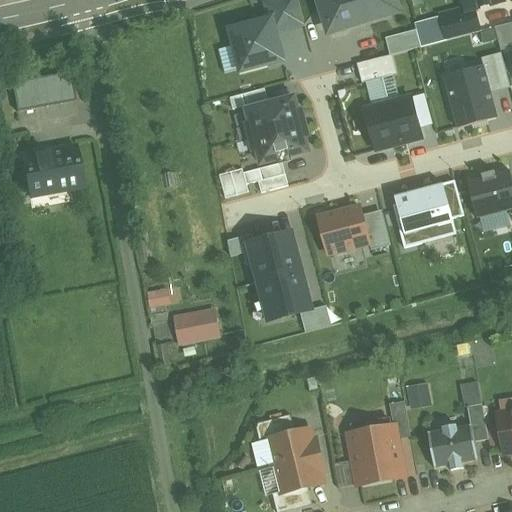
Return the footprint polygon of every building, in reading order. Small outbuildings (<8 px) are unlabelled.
[(273,19),(277,34),(305,27),(297,0),(277,0),(265,4),(269,20),(273,19)] [(395,0),(318,0),(329,32),(341,28),(342,31),(377,20),(376,17),(398,10),(395,0)] [(463,0),(466,11),(474,9),(504,1),(503,0),(463,0)] [(481,33),(474,9),(466,11),(441,17),(448,42),(481,33)] [(269,20),(230,31),(241,74),(284,62),(277,34),(273,19),(269,20)] [(511,49),(511,25),(496,29),(501,52),(511,49)] [(391,56),(421,48),(417,32),(386,39),(391,56)] [(485,68),(492,95),(511,90),(502,55),(483,60),(485,68)] [(366,84),(393,77),(398,76),(393,57),(358,66),(363,85),(366,84)] [(485,68),(444,78),(458,130),(498,120),(492,95),(485,68)] [(76,102),(71,74),(12,84),(17,113),(76,102)] [(366,84),(373,110),(389,105),(400,102),(393,77),(366,84)] [(268,102),(265,90),(230,99),(234,111),(268,102)] [(425,96),(412,99),(421,130),(433,127),(425,96)] [(252,140),(302,126),(294,99),(244,112),(252,140)] [(400,102),(389,105),(400,146),(423,140),(421,130),(412,99),(400,102)] [(377,152),(400,146),(389,105),(373,110),(366,111),(377,152)] [(309,153),(302,126),(252,140),(259,167),(309,153)] [(83,189),(76,148),(22,158),(29,199),(83,189)] [(283,165),(244,175),(247,186),(259,183),(286,176),(283,165)] [(243,171),(231,174),(237,197),(249,194),(247,186),(244,175),(243,171)] [(483,180),(468,184),(478,220),(511,211),(511,177),(511,172),(496,176),(495,173),(482,176),(483,180)] [(220,177),(226,200),(237,197),(231,174),(220,177)] [(289,188),(286,176),(259,183),(262,195),(289,188)] [(456,183),(444,186),(453,220),(465,217),(456,183)] [(444,186),(395,199),(397,206),(393,207),(405,250),(457,236),(453,220),(444,186)] [(360,208),(319,219),(330,257),(371,246),(363,217),(360,208)] [(382,212),(363,217),(371,246),(372,251),(391,246),(382,212)] [(251,249),(260,284),(304,273),(293,233),(255,244),(250,245),(251,249)] [(250,245),(255,244),(253,236),(227,243),(231,258),(242,255),(241,251),(251,249),(250,245)] [(304,273),(260,284),(271,323),(301,315),(314,311),(304,273)] [(168,291),(149,295),(151,309),(170,305),(168,291)] [(314,311),(301,315),(306,334),(332,327),(327,308),(314,311)] [(215,311),(175,319),(180,347),(220,339),(215,311)] [(433,384),(412,387),(416,410),(436,406),(433,384)] [(480,384),(463,387),(466,405),(469,409),(484,406),(480,384)] [(405,403),(392,406),(392,405),(391,406),(391,407),(395,427),(396,427),(396,428),(396,429),(399,441),(412,439),(406,403),(405,403)] [(484,406),(469,409),(472,427),(473,426),(476,444),(490,441),(484,406)] [(511,414),(499,417),(506,454),(511,453),(511,414)] [(292,417),(259,425),(258,430),(261,444),(271,442),(270,441),(296,434),(292,417)] [(472,427),(458,429),(458,427),(444,429),(444,432),(443,432),(444,438),(431,441),(436,470),(479,462),(476,444),(473,426),(472,427)] [(395,428),(352,435),(350,435),(351,437),(355,462),(360,485),(360,486),(360,487),(361,487),(404,479),(406,479),(405,477),(399,441),(396,429),(396,428),(396,427),(395,427),(395,428)] [(296,434),(270,441),(271,442),(273,451),(270,456),(273,469),(322,457),(320,450),(316,450),(311,431),(296,434)] [(322,457),(273,469),(277,482),(281,485),(283,494),(284,495),(310,489),(325,485),(320,465),(324,464),(322,457)] [(355,462),(336,466),(341,489),(360,485),(355,462)] [(310,489),(284,495),(283,494),(274,496),(278,511),(292,511),(314,507),(310,489)]
